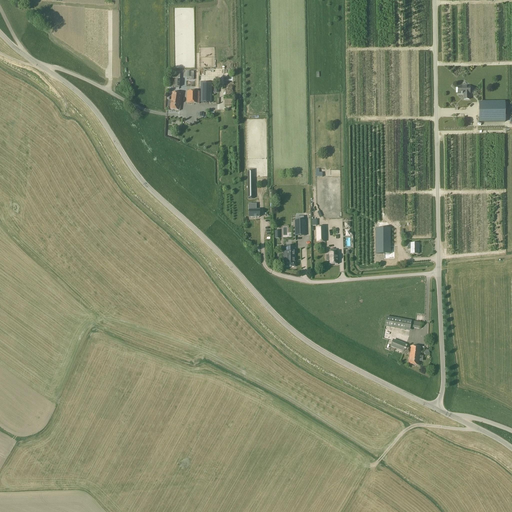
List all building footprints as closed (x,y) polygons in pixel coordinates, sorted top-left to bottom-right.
[(169,81),(168,87),(179,87),(180,74),(171,74),(170,81),(169,81)] [(201,83),(201,103),(211,103),(211,83),(201,83)] [(470,87),(458,87),(458,95),(464,94),(464,100),(470,100),(470,94),(470,87)] [(187,92),(187,104),(199,104),(199,92),(187,92)] [(172,93),(171,102),(168,101),(167,108),(170,109),(170,110),(180,111),(182,94),(172,93)] [(505,102),(480,102),(480,122),(505,122),(505,102)] [(305,220),(304,220),(304,217),(296,217),(296,221),(295,221),(295,236),(305,236),(305,220)] [(317,236),(317,242),(325,242),(324,227),(316,227),(316,234),(314,234),(315,236),(317,236)] [(390,227),(377,228),(378,253),(391,253),(390,227)] [(407,244),(407,249),(410,249),(410,254),(418,254),(418,247),(419,247),(419,243),(407,244)] [(284,263),(285,263),(285,267),(295,267),(295,263),(295,251),(296,251),(296,246),(286,246),(286,247),(284,247),(284,263)] [(327,256),(326,256),(326,260),(327,261),(330,261),(330,265),(338,264),(338,253),(329,253),(329,255),(327,256)] [(411,321),(386,317),(385,327),(405,331),(405,328),(410,329),(410,327),(419,329),(420,323),(411,321)] [(390,347),(403,352),(406,345),(393,340),(390,347)] [(410,347),(408,364),(418,365),(420,348),(410,347)]
